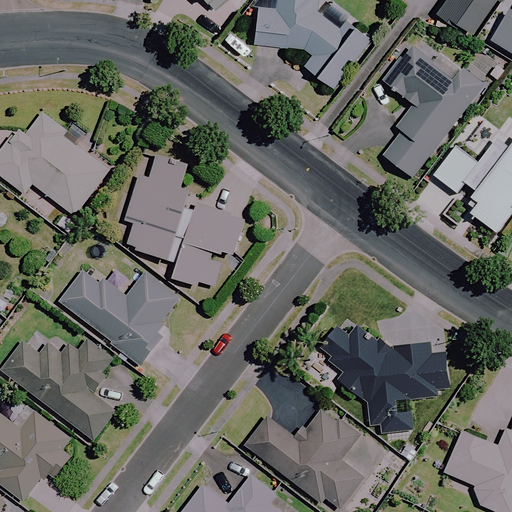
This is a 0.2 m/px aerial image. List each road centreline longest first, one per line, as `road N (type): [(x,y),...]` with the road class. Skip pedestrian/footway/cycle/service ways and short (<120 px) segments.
road 1 (residential): [(107,511),(347,195)]
road 2 (tertiary): [(0,39),(51,35),(117,44),(347,195)]
road 3 (tertiary): [(347,195),(511,308)]
